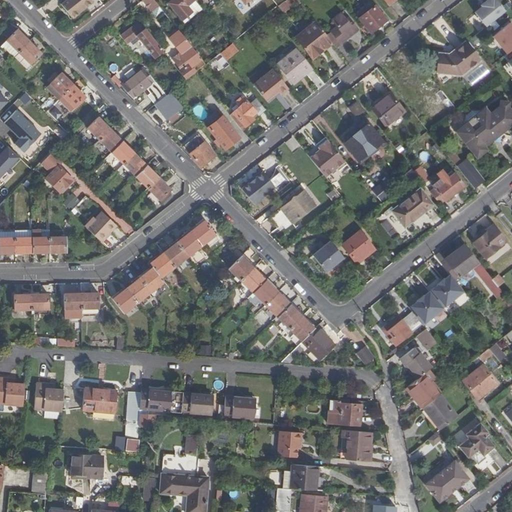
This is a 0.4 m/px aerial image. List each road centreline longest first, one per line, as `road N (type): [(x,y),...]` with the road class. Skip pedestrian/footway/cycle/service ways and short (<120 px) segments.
road 1 (residential): [(207,190),(333,314),(365,299),(511,180)]
road 2 (residential): [(207,190),(447,0)]
road 3 (residential): [(0,272),(104,269),(207,190)]
road 4 (residential): [(67,46),(207,190)]
